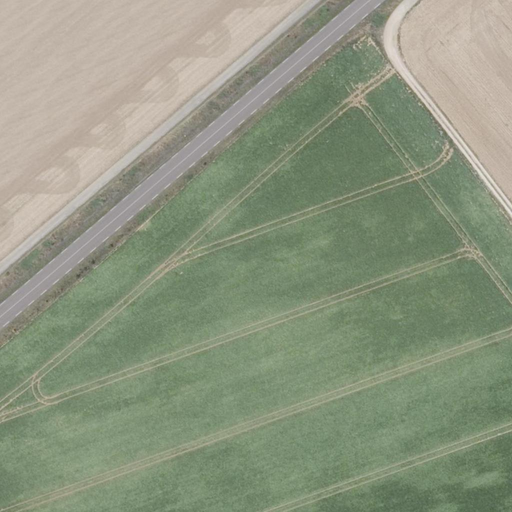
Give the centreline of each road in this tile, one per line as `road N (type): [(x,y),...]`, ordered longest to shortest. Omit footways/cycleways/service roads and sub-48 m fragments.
road 1 (primary): [(372,0),(0,321)]
road 2 (track): [(317,0),(0,268)]
road 3 (track): [(416,0),(392,33),(396,53),(511,206)]
